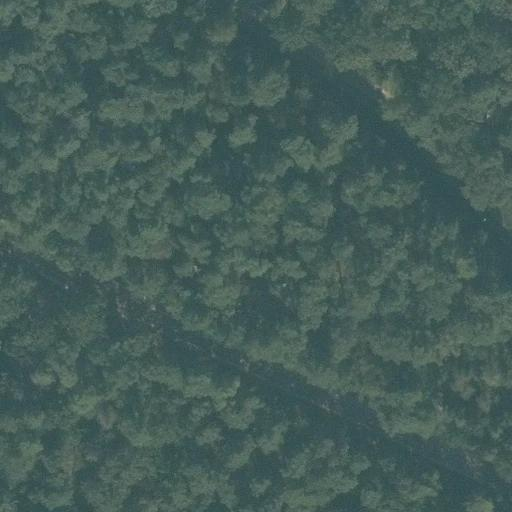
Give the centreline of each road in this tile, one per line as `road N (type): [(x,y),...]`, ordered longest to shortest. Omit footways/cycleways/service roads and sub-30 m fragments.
road 1 (tertiary): [(511,483),(0,243)]
road 2 (unclassified): [(511,227),(418,126),(240,0)]
